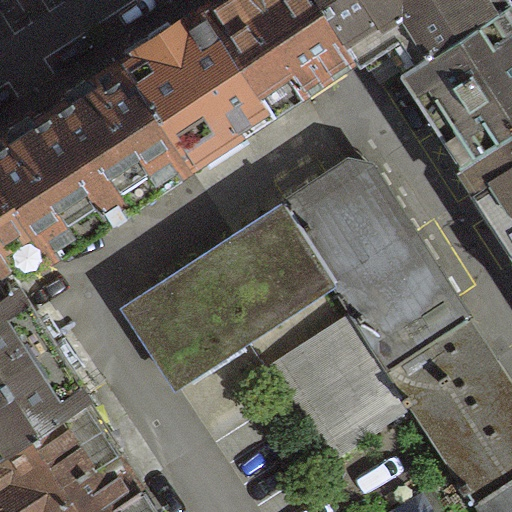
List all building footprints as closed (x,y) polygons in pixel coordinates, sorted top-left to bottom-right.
[(238,113),(277,88),(219,0),(214,0),(130,54),(199,160),(248,129),(238,113)] [(335,51),(354,39),(328,0),(219,0),(277,88),(335,51)] [(410,3),(431,36),(486,0),(328,0),(354,39),(410,3)] [(465,152),(511,121),(511,0),(486,0),(431,36),(402,54),(465,152)] [(199,160),(130,54),(0,136),(0,179),(49,256),(199,160)] [(511,121),(465,152),(511,224),(511,121)] [(336,279),(480,502),(511,481),(511,376),(364,148),(284,199),(336,279)] [(0,287),(10,281),(49,256),(0,179),(0,287)] [(174,383),(336,279),(284,199),(123,303),(174,383)] [(0,445),(82,393),(10,281),(0,287),(0,445)] [(82,393),(0,445),(0,511),(125,511),(149,497),(82,393)] [(511,511),(511,481),(480,502),(486,511),(511,511)] [(157,511),(149,497),(125,511),(157,511)]
